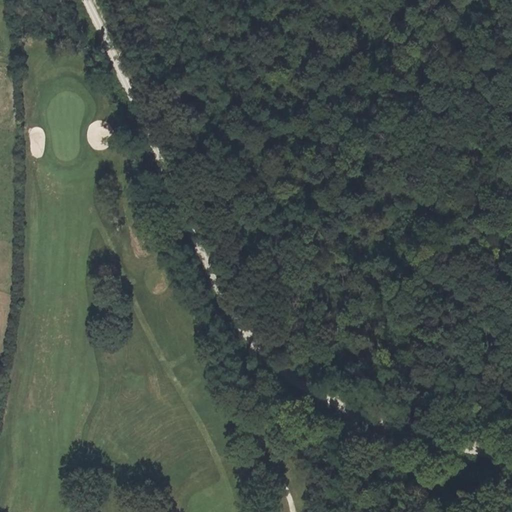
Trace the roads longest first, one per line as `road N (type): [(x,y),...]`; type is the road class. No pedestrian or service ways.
road 1 (track): [(83,0),(151,145),(182,242),(216,304),(272,371),(347,408)]
road 2 (unknown): [(293,0),(304,84),(294,136),(303,201),(391,238),(511,263)]
road 3 (track): [(347,408),(511,470)]
